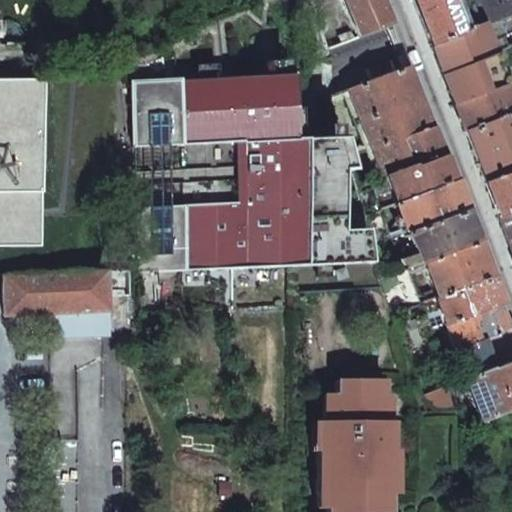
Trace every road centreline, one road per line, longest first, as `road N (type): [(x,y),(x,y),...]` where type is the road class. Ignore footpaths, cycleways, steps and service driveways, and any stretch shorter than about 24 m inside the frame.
road 1 (residential): [(393,0),(511,298)]
road 2 (unknown): [(0,269),(27,272),(67,258),(81,183),(116,82),(128,70)]
